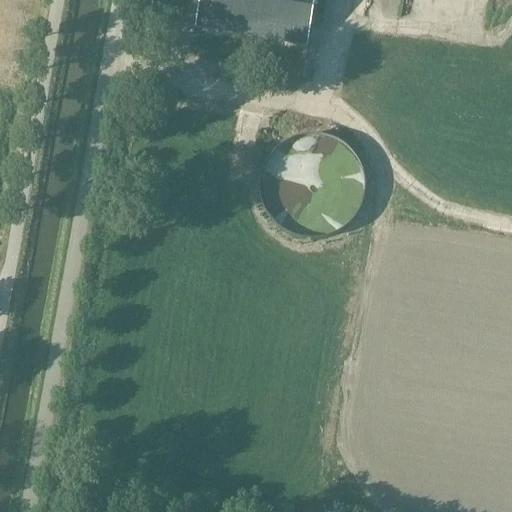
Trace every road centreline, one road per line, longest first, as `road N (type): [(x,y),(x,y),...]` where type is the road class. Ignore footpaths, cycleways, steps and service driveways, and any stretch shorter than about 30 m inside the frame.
road 1 (unclassified): [(31,511),(123,0)]
road 2 (unclassified): [(56,0),(0,311)]
